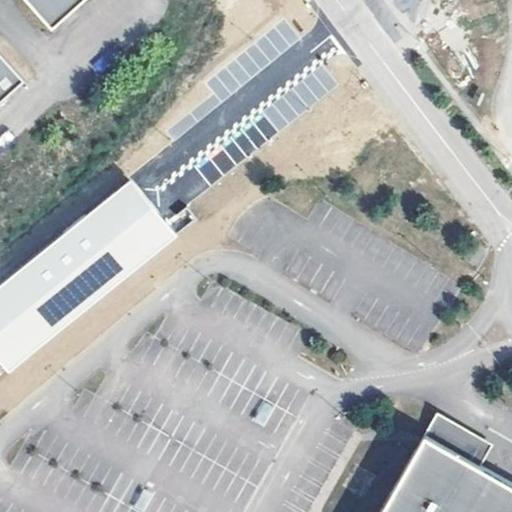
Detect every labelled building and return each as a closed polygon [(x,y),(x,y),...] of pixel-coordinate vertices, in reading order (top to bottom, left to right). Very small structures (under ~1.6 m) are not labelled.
[(28,0),(52,27),(82,0),(28,0)] [(0,100),(25,78),(0,50),(0,100)] [(132,179),(0,283),(0,359),(9,372),(179,237),(132,179)] [(417,439),(414,445),(460,470),(467,454),(478,460),(491,438),(435,407),(417,439)] [(511,511),(511,479),(478,460),(467,454),(460,470),(414,445),(375,511),(511,511)]
